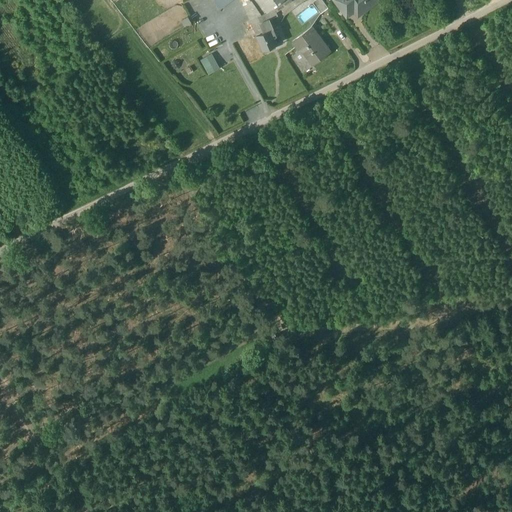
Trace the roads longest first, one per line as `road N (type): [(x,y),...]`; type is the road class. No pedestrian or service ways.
road 1 (track): [(467,19),(0,252)]
road 2 (track): [(0,380),(63,511)]
